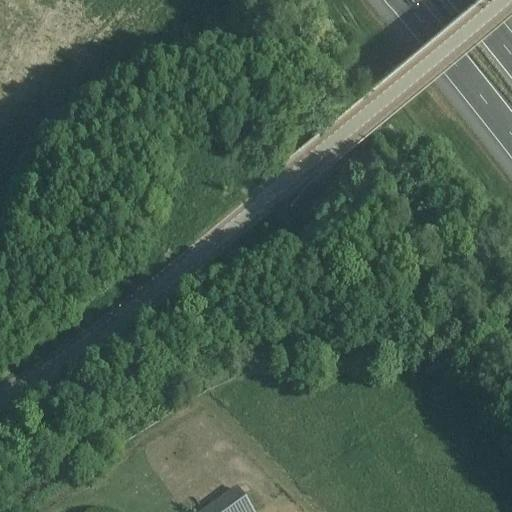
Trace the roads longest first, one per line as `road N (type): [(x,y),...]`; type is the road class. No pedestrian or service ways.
road 1 (tertiary): [(0,399),(134,309),(505,0)]
road 2 (motorway): [(398,0),(511,142)]
